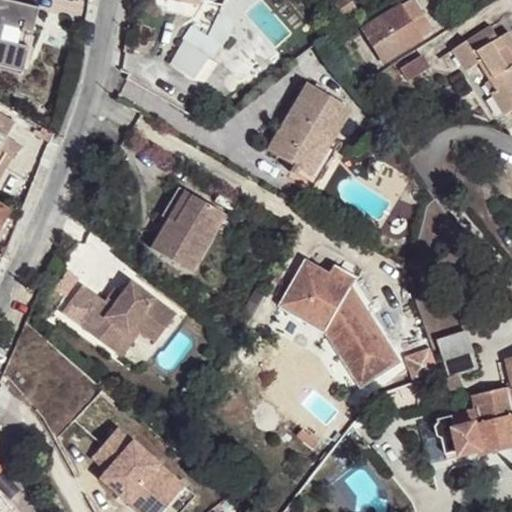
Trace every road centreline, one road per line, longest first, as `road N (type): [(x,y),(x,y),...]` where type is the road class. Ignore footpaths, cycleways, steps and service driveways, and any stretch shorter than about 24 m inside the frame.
road 1 (unknown): [(85,102),(361,248),(388,274),(408,314)]
road 2 (residential): [(0,325),(70,160),(108,0)]
road 3 (unclassified): [(0,397),(79,511)]
road 4 (residential): [(442,200),(439,154),(473,131),(511,149)]
